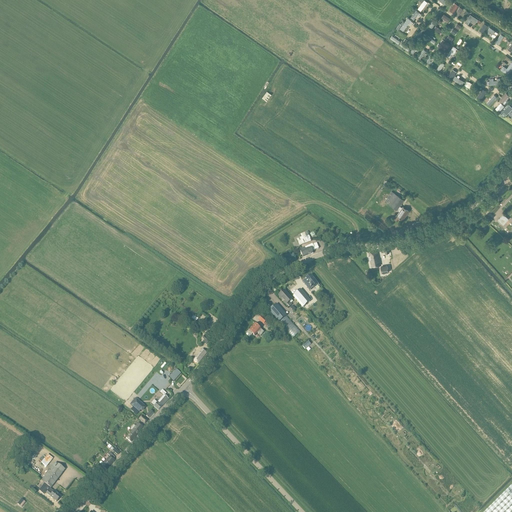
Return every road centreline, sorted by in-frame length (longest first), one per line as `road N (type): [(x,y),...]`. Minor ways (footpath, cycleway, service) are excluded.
road 1 (tertiary): [(184,387),(255,293),(294,264),(437,226),(474,205),(511,167)]
road 2 (unclassified): [(301,511),(184,387)]
road 3 (tertiary): [(75,511),(184,387)]
